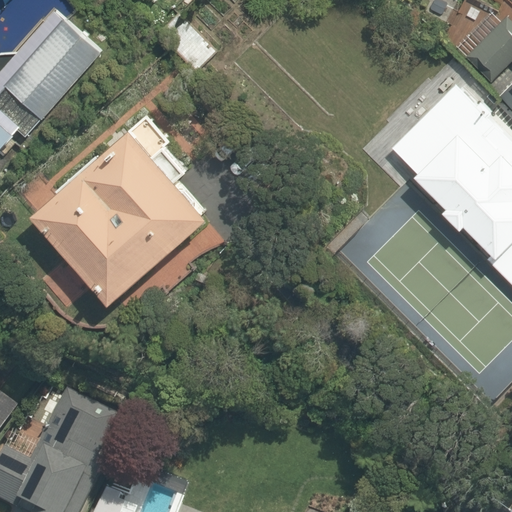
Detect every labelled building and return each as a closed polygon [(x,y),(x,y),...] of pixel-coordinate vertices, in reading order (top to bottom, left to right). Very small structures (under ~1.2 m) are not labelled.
[(0,104),(23,125),(20,128),(28,135),(104,50),(58,9),(19,52),(2,52),(0,54),(0,104)] [(511,30),(501,20),(467,56),(493,81),(511,60),(511,79),(497,96),(511,110),(511,30)] [(431,47),(410,71),(473,127),(494,103),(431,47)] [(23,125),(0,104),(0,174),(2,172),(0,170),(0,151),(20,128),(23,125)] [(167,143),(171,139),(142,108),(29,213),(108,299),(208,206),(191,188),(201,179),(167,143)] [(511,158),(483,130),(472,142),(454,124),(410,168),(428,185),(422,191),(491,261),(511,240),(511,158)] [(0,428),(12,412),(0,402),(0,428)] [(67,511),(87,473),(106,434),(60,411),(41,450),(36,460),(6,446),(0,458),(0,502),(20,511),(67,511)]
